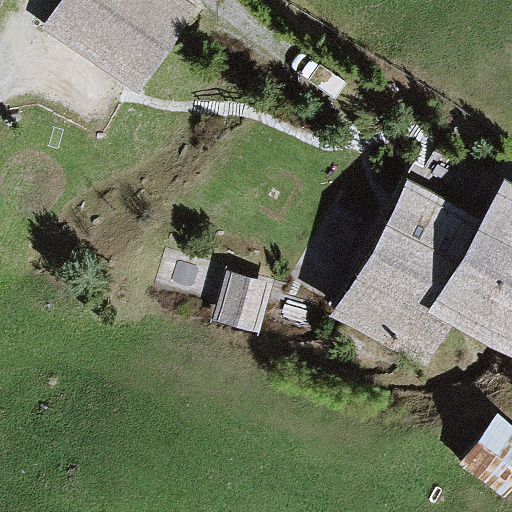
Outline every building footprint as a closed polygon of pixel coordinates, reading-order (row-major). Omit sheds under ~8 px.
[(183,6),(174,0),(53,0),(35,27),(125,89),(183,6)] [(62,144),(1,143),(0,197),(61,198),(62,144)] [(511,341),(511,196),(422,146),(332,302),(485,389),(511,341)] [(266,285),(219,273),(208,312),(256,324),(266,285)] [(511,435),(492,417),(452,459),(492,496),(511,474),(511,435)]
